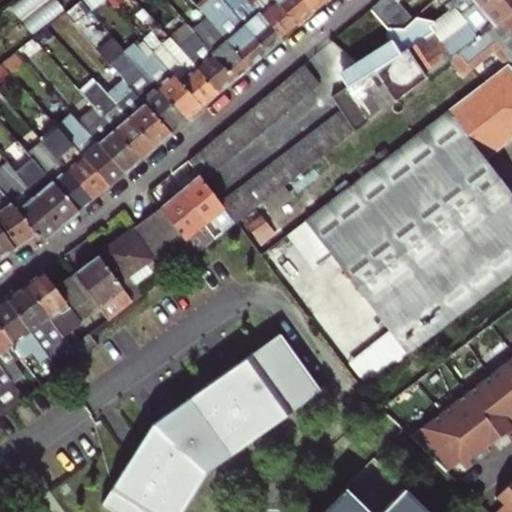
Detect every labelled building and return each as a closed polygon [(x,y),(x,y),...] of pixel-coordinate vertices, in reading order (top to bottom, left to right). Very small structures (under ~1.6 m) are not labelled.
[(212,0),(200,10),(213,25),(251,69),(268,56),(221,0),(212,0)] [(221,0),(268,56),(284,42),(249,0),(221,0)] [(249,0),(284,42),(298,30),(273,0),(249,0)] [(273,0),(298,30),(313,18),(314,17),(300,0),(273,0)] [(300,0),(314,17),(334,0),(300,0)] [(440,48),(429,32),(362,83),(385,115),(446,69),(459,59),(511,19),(511,0),(470,0),(451,14),(456,21),(461,17),(467,25),(443,42),(445,45),(440,48)] [(392,0),(382,0),(368,12),(387,29),(404,26),(412,20),(396,4),(392,0)] [(457,0),(469,0),(470,0),(435,0),(431,4),(435,8),(442,2),(447,8),(457,0)] [(457,0),(447,8),(451,14),(470,0),(469,0),(457,0)] [(456,21),(451,14),(436,24),(425,19),(421,22),(429,32),(440,48),(445,45),(443,42),(467,25),(461,17),(456,21)] [(500,63),(505,72),(511,67),(511,66),(511,19),(459,59),(466,69),(491,52),(500,63)] [(421,22),(362,67),(354,73),(362,83),(429,32),(421,22)] [(236,83),(251,69),(213,25),(198,38),(236,83)] [(192,63),(220,96),(236,83),(198,38),(190,44),(200,56),(192,63)] [(187,123),(126,49),(117,39),(103,51),(127,80),(172,135),(187,123)] [(156,54),(203,110),(220,96),(192,63),(186,56),(182,51),(173,40),(156,54)] [(134,42),(126,49),(187,123),(203,110),(156,54),(149,59),(134,42)] [(186,48),(182,51),(186,56),(190,53),(186,48)] [(459,59),(446,69),(463,91),(500,63),(491,52),(466,69),(459,59)] [(505,72),(307,221),(411,360),(511,281),(511,194),(488,163),(511,143),(511,68),(511,67),(505,72)] [(301,68),(292,75),(310,96),(318,89),(301,68)] [(342,84),(347,91),(372,124),(385,115),(362,83),(354,73),(342,84)] [(141,161),(157,147),(107,87),(104,84),(99,88),(96,85),(93,87),(83,75),(75,82),(89,98),(141,161)] [(310,96),(292,75),(283,83),(300,104),(310,96)] [(107,87),(157,147),(172,135),(127,80),(119,87),(114,81),(107,87)] [(283,83),(274,91),(291,112),(300,104),(283,83)] [(291,112),(274,91),(264,99),(281,120),(291,112)] [(372,124),(347,91),(333,102),(358,135),(372,124)] [(141,161),(89,98),(72,111),(79,119),(125,174),(141,161)] [(264,99),(254,107),(271,128),(281,120),(264,99)] [(254,107),(244,115),(261,136),(271,128),(254,107)] [(244,115),(235,123),(252,144),(261,136),(244,115)] [(339,115),(328,122),(345,145),(355,137),(339,115)] [(108,188),(125,174),(79,119),(63,134),(108,188)] [(345,145),(328,122),(319,130),(335,152),(345,145)] [(235,123),(225,131),(242,152),(252,144),(235,123)] [(45,142),(48,146),(94,200),(108,188),(63,134),(60,130),(45,142)] [(335,152),(319,130),(310,137),(326,159),(335,152)] [(242,152),(225,131),(215,139),(233,160),(242,152)] [(326,159),(310,137),(299,145),(315,167),(326,159)] [(215,139),(206,147),(223,168),(233,160),(215,139)] [(315,167),(299,145),(289,153),(305,175),(315,167)] [(94,200),(48,146),(34,158),(39,165),(79,212),(94,200)] [(223,168),(206,147),(196,156),(213,177),(223,168)] [(305,175),(289,153),(279,160),(294,182),(305,175)] [(213,177),(196,156),(186,164),(199,180),(203,185),(213,177)] [(294,182),(279,160),(269,168),(285,190),(294,182)] [(41,243),(60,227),(20,181),(6,163),(0,167),(0,177),(23,205),(15,212),(34,235),(41,243)] [(20,181),(60,227),(79,212),(39,165),(20,181)] [(285,190),(269,168),(259,175),(275,197),(285,190)] [(259,175),(251,182),(266,204),(275,197),(259,175)] [(0,192),(15,212),(23,205),(0,177),(0,192)] [(199,180),(178,196),(214,241),(235,225),(219,206),(203,185),(199,180)] [(266,204),(251,182),(239,190),(255,212),(266,204)] [(255,212),(239,190),(230,198),(245,219),(255,212)] [(145,195),(158,211),(194,257),(214,241),(178,196),(163,207),(150,191),(145,195)] [(0,230),(14,249),(34,235),(15,212),(0,192),(0,230)] [(245,219),(230,198),(219,206),(235,225),(236,226),(245,219)] [(158,211),(132,231),(168,277),(194,257),(158,211)] [(156,269),(128,234),(100,255),(119,280),(115,284),(131,305),(143,296),(134,285),(156,269)] [(0,259),(11,251),(0,235),(0,259)] [(93,254),(84,242),(77,246),(90,262),(71,277),(88,301),(106,324),(131,305),(115,284),(99,264),(93,254)] [(42,272),(24,285),(63,339),(67,344),(78,360),(95,347),(72,313),(88,301),(71,277),(54,290),(42,272)] [(24,285),(6,298),(48,356),(61,346),(59,342),(63,339),(24,285)] [(6,298),(0,301),(0,328),(19,355),(23,359),(31,353),(39,363),(48,356),(6,298)] [(19,355),(0,328),(0,367),(11,383),(20,377),(10,363),(19,355)] [(153,426),(102,504),(113,511),(178,511),(203,471),(315,384),(275,328),(153,426)] [(59,350),(70,366),(78,360),(67,344),(59,350)] [(511,361),(444,415),(416,436),(412,439),(441,467),(456,455),(462,464),(487,445),(483,440),(508,421),(511,425),(511,424),(511,361)] [(0,367),(0,415),(23,399),(11,383),(0,367)] [(511,511),(511,484),(499,498),(506,505),(499,511),(511,511)] [(429,511),(405,488),(380,511),(369,511),(345,487),(320,511),(429,511)]
